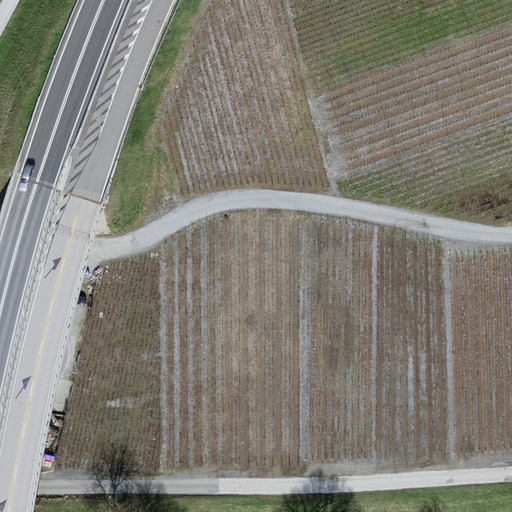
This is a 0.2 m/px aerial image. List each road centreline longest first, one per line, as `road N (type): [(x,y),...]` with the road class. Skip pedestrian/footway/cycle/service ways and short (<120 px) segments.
road 1 (primary): [(8,511),(60,267),(152,0)]
road 2 (track): [(0,226),(77,248),(110,247),(201,207),(263,197),(511,235)]
road 3 (unclassified): [(511,472),(266,487),(0,486)]
road 4 (primary): [(107,0),(39,175),(0,314)]
